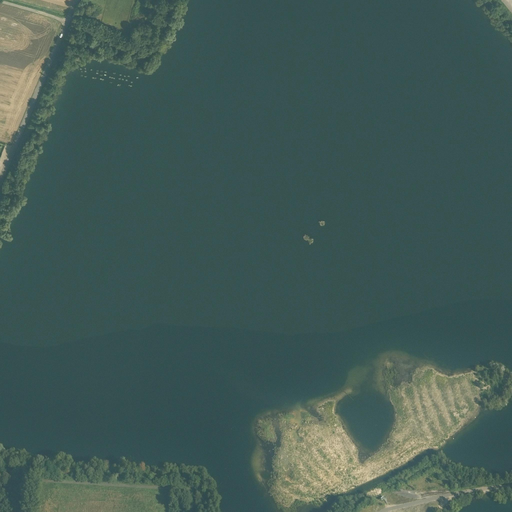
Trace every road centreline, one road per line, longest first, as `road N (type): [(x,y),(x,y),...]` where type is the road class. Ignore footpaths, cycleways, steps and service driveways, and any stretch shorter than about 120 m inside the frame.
road 1 (track): [(0,476),(197,492),(196,511)]
road 2 (unclassified): [(77,0),(0,187)]
road 3 (track): [(511,486),(381,511)]
